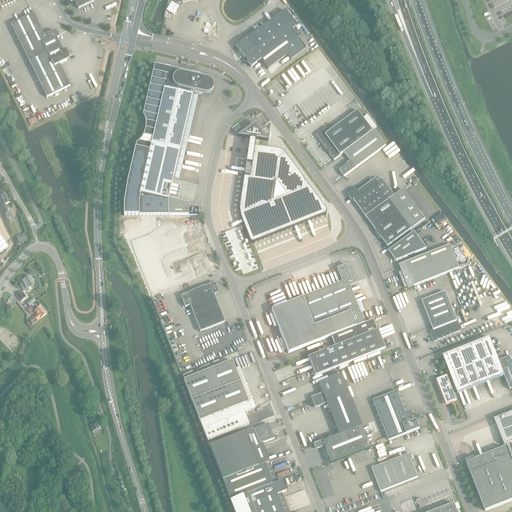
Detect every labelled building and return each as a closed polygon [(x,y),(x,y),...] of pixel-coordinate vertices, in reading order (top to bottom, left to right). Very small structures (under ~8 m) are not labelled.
[(70,0),(71,2),(75,1),(78,9),(95,1),(94,0),(70,0)] [(285,11),(275,18),(286,34),(291,30),(296,27),(285,11)] [(11,25),(29,62),(60,46),(57,39),(59,38),(57,33),(56,33),(57,32),(54,31),(53,32),(52,32),(44,36),(33,14),(11,25)] [(265,25),(273,36),(277,41),(286,34),(275,18),(265,25)] [(265,25),(256,32),(264,43),(273,36),(265,25)] [(306,50),(291,30),(286,34),(277,41),(273,36),(264,43),(254,50),(244,57),(251,67),(261,60),(268,70),(287,56),(291,61),(306,50)] [(256,32),(246,39),(250,44),(254,50),(264,43),(256,32)] [(236,46),(240,52),(250,44),(246,39),(236,46)] [(250,44),(240,52),(244,57),(254,50),(250,44)] [(63,52),(60,46),(29,62),(47,98),(70,87),(59,65),(67,61),(67,60),(68,61),(69,58),(68,57),(69,56),(66,51),(63,52)] [(154,65),(142,115),(144,119),(145,123),(145,126),(145,130),(143,134),(142,138),(139,141),(136,143),(127,184),(124,204),(124,215),(189,215),(189,204),(185,203),(169,200),(169,198),(192,95),(201,97),(204,94),(207,94),(209,94),(210,93),(212,92),(213,90),(214,88),(214,86),(213,84),(212,82),(210,81),(208,80),(200,78),(201,75),(154,65)] [(317,134),(315,135),(327,151),(326,152),(328,154),(328,153),(334,161),(340,156),(344,153),(373,132),(372,131),(377,128),(372,122),(368,115),(363,119),(358,111),(329,132),(326,127),(317,134)] [(238,136),(238,137),(249,138),(251,139),(251,141),(250,141),(249,141),(249,142),(247,154),(240,206),(239,210),(240,215),(241,220),(250,242),(251,243),(252,243),(253,243),(254,243),(324,216),(325,215),(326,215),(326,214),(326,213),(326,212),(326,211),(285,156),(283,153),(283,152),(282,152),(281,152),(275,151),(255,148),(255,143),(255,142),(254,142),(254,139),(257,140),(268,141),(258,127),(255,124),(252,126),(238,136)] [(351,162),(339,171),(344,177),(386,146),(374,130),(373,132),(344,153),(351,162)] [(356,190),(348,196),(352,201),(353,201),(366,218),(390,200),(394,197),(382,180),(378,183),(375,179),(358,192),(356,190)] [(390,200),(366,218),(376,231),(375,232),(380,239),(381,238),(388,247),(412,230),(425,220),(403,190),(394,197),(390,200)] [(10,203),(7,197),(0,200),(0,202),(5,214),(4,214),(7,219),(8,219),(9,222),(13,220),(12,217),(11,217),(9,212),(8,213),(5,205),(10,203)] [(199,278),(180,230),(176,232),(172,222),(128,240),(150,297),(199,278)] [(19,243),(28,240),(25,233),(16,237),(19,243)] [(427,249),(414,233),(389,252),(394,259),(393,259),(395,262),(396,261),(396,262),(427,249)] [(0,253),(8,247),(0,236),(0,253)] [(459,269),(450,246),(399,266),(402,274),(401,275),(403,280),(402,280),(403,283),(404,283),(406,287),(407,287),(408,289),(459,269)] [(288,354),(331,337),(364,324),(348,284),(352,283),(346,265),(336,269),(338,272),(336,273),(340,283),(271,310),(288,354)] [(34,286),(32,281),(29,277),(21,281),(22,284),(20,285),(24,292),(34,286)] [(200,332),(225,323),(214,295),(219,293),(215,283),(205,287),(205,286),(190,292),(190,293),(181,297),(185,308),(190,306),(200,332)] [(26,297),(22,292),(16,296),(21,302),(26,297)] [(437,340),(460,331),(445,293),(422,302),(432,329),(431,329),(430,331),(434,341),(437,340)] [(27,309),(31,313),(37,308),(33,303),(36,301),(34,298),(27,303),(30,306),(27,309)] [(36,315),(30,321),(33,325),(40,319),(46,314),(40,307),(39,308),(34,312),(36,315)] [(331,337),(335,347),(377,331),(377,330),(373,320),(364,324),(331,337)] [(378,330),(377,330),(377,331),(335,347),(308,357),(315,376),(385,349),(378,330)] [(447,377),(437,381),(438,384),(439,384),(445,399),(451,397),(453,402),(456,400),(454,394),(457,393),(457,394),(504,376),(510,390),(511,389),(511,359),(511,357),(499,362),(490,338),(443,357),(451,377),(448,378),(447,377)] [(232,361),(183,381),(199,422),(208,442),(249,426),(244,413),(251,410),(248,403),(232,361)] [(311,400),(312,404),(347,390),(341,375),(318,384),(322,394),(311,399),(311,400)] [(326,404),(338,435),(362,426),(347,390),(312,404),(313,407),(314,407),(315,409),(326,404)] [(373,401),(384,430),(389,441),(419,429),(416,421),(421,419),(420,416),(406,414),(397,392),(373,401)] [(511,413),(494,420),(505,446),(511,443),(511,413)] [(103,435),(99,423),(91,426),(93,432),(95,437),(103,435)] [(268,425),(209,448),(223,481),(265,464),(269,463),(263,446),(262,444),(274,440),(268,425)] [(370,449),(362,426),(338,435),(314,445),(313,445),(314,449),(315,448),(316,450),(324,447),(330,464),(370,449)] [(475,457),(465,461),(470,473),(486,511),(511,501),(511,465),(505,448),(505,449),(476,460),(475,457)] [(409,455),(372,469),(381,493),(418,478),(409,455)] [(265,464),(223,481),(231,502),(234,511),(283,511),(277,496),(286,492),(282,482),(273,485),(265,464)]
